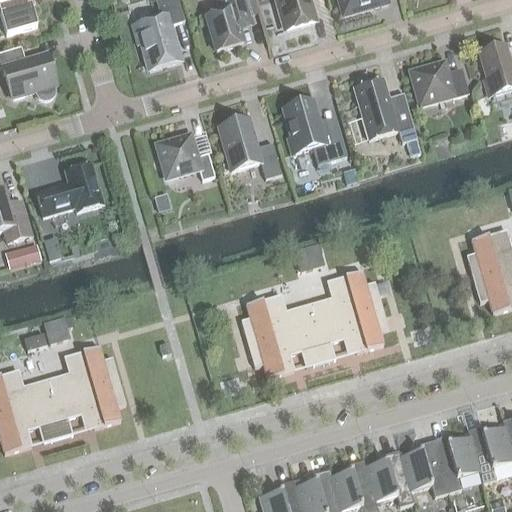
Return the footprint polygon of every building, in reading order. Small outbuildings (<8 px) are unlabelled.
[(32,2),(31,0),(0,0),(0,21),(5,40),(36,31),(28,3),(32,2)] [(183,26),(175,0),(167,0),(155,4),(160,21),(132,29),(137,49),(141,47),(143,56),(142,59),(144,69),(147,70),(148,75),(180,66),(170,30),(183,26)] [(249,21),(242,0),(220,0),(217,1),(221,16),(205,21),(215,56),(242,48),(235,25),(249,21)] [(273,0),(278,18),(281,17),(286,35),(314,27),(309,10),(311,9),(308,0),(273,0)] [(336,0),(342,19),(387,7),(384,0),(336,0)] [(511,76),(504,49),(478,57),(486,84),(483,84),(488,100),(511,93),(511,76)] [(15,67),(11,53),(0,56),(0,72),(3,72),(12,103),(36,96),(36,98),(38,101),(40,103),(44,104),(47,104),(50,102),(52,100),(53,96),(53,93),(53,91),(54,90),(48,69),(49,65),(46,63),(45,58),(15,67)] [(446,78),(443,67),(410,77),(419,110),(451,101),(452,102),(466,98),(460,75),(446,78)] [(383,84),(353,93),(367,145),(398,136),(401,148),(405,147),(407,155),(418,151),(416,144),(406,109),(391,113),(388,102),(383,84)] [(322,137),(313,105),(282,114),(290,142),(287,143),(292,158),(312,153),(317,170),(346,161),(337,133),(322,137)] [(256,152),(248,123),(217,132),(230,176),(260,168),(264,184),(281,179),(272,148),(256,152)] [(196,162),(189,140),(156,150),(166,183),(198,174),(201,185),(214,181),(207,158),(196,162)] [(103,209),(91,168),(64,176),(67,188),(35,198),(42,222),(74,212),(76,217),(103,209)] [(345,185),(356,182),(353,170),(341,174),(345,185)] [(0,194),(0,236),(3,236),(6,248),(31,241),(21,207),(8,211),(3,194),(0,194)] [(474,258),(465,261),(479,308),(488,305),(492,318),(511,312),(511,250),(492,256),(487,240),(470,245),(474,258)] [(9,273),(41,264),(37,248),(4,257),(9,273)] [(317,251),(293,258),(299,278),(323,271),(317,251)] [(249,323),(240,325),(253,372),(262,370),(266,383),(293,376),(288,359),(300,356),(305,372),(305,371),(331,364),(334,363),(330,347),(351,341),(356,358),(382,350),(379,336),(387,334),(374,287),(365,289),(361,276),(344,281),(349,297),(308,309),(267,321),(262,304),(245,309),(249,323)] [(62,321),(43,327),(49,348),(62,345),(67,343),(64,333),(65,332),(62,321)] [(45,350),(42,339),(23,344),(26,356),(45,350)] [(170,358),(167,347),(158,350),(161,360),(170,358)] [(0,446),(4,459),(31,451),(26,435),(38,431),(42,447),(44,447),(68,440),(71,439),(67,423),(88,417),(93,433),(120,425),(116,412),(125,409),(111,362),(103,365),(99,351),(82,356),(86,373),(23,391),(18,375),(0,379),(0,446)] [(511,422),(501,426),(503,432),(511,461),(511,422)] [(466,436),(468,442),(479,477),(478,477),(481,488),(495,484),(511,479),(511,461),(503,432),(482,438),(480,432),(467,436),(466,436)] [(445,442),(432,446),(447,498),(460,495),(457,483),(478,477),(479,477),(468,442),(447,448),(445,442)] [(434,502),(447,498),(432,446),(419,450),(420,456),(399,462),(409,497),(430,491),(434,502)] [(385,466),(364,472),(374,507),(395,501),(398,511),(399,511),(413,508),(409,497),(399,462),(397,456),(384,460),(385,466)] [(375,511),(374,507),(364,472),(363,466),(349,470),(350,476),(329,482),(337,511),(355,511),(360,511),(375,511)] [(299,511),(337,511),(329,482),(328,476),(314,480),(315,486),(294,492),(299,511)] [(299,511),(294,492),(293,486),(279,490),(280,496),(258,502),(260,511),(299,511)]
